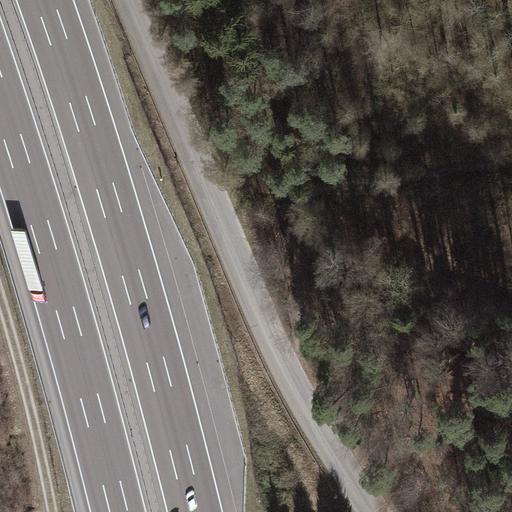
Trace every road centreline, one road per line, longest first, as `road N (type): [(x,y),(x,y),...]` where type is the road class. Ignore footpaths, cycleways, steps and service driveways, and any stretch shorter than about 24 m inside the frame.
road 1 (unclassified): [(132,0),(275,344),(373,511)]
road 2 (motorway): [(195,511),(136,287),(45,0)]
road 3 (motorway): [(0,98),(118,511)]
road 4 (track): [(53,511),(0,293)]
